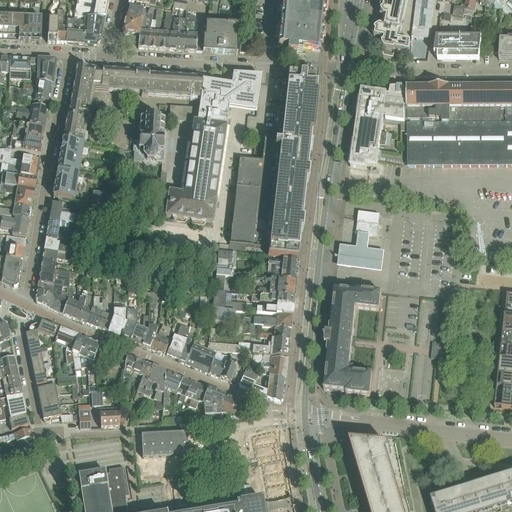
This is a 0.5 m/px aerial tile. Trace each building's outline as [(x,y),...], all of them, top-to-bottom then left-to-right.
[(85,18),(105,19),(108,4),(89,1),(86,0),(77,0),(75,12),(75,13),(75,15),(85,18)] [(181,0),(205,4),(204,9),(205,9),(204,13),(207,14),(209,0),(181,0)] [(278,0),(274,49),(287,50),(286,55),(296,56),(296,54),(305,55),(305,52),(319,53),(324,0),(278,0)] [(382,0),(374,38),(384,40),(381,50),(384,50),(383,56),(393,58),(394,52),(409,56),(411,44),(416,0),(382,0)] [(416,0),(411,40),(430,40),(436,0),(416,0)] [(465,0),(464,8),(464,10),(475,12),(476,0),(465,0)] [(507,0),(487,0),(486,6),(486,11),(485,14),(494,16),(495,11),(503,12),(505,3),(507,0)] [(511,0),(507,0),(505,3),(503,12),(502,15),(510,16),(511,13),(511,0)] [(187,3),(174,1),(173,10),(185,12),(187,3)] [(124,36),(139,37),(139,33),(143,15),(145,8),(128,4),(122,33),(124,36)] [(138,41),(149,42),(149,33),(151,22),(154,10),(149,9),(147,16),(143,15),(139,33),(139,37),(138,41)] [(158,51),(159,34),(161,11),(155,10),(155,22),(151,22),(149,33),(149,42),(148,50),(158,51)] [(56,44),(66,45),(67,28),(67,23),(63,23),(64,12),(58,11),(57,19),(56,44)] [(186,28),(186,35),(185,53),(196,53),(197,36),(194,36),(195,25),(196,25),(196,15),(189,14),(189,17),(186,16),(185,21),(185,28),(186,28)] [(162,34),(159,34),(158,51),(167,51),(169,34),(171,23),(172,16),(165,15),(162,34)] [(0,42),(8,42),(9,18),(0,17),(0,42)] [(19,43),(20,19),(9,18),(8,42),(19,43)] [(74,27),(103,29),(105,19),(85,18),(84,22),(74,22),(74,27)] [(19,43),(30,43),(31,19),(20,19),(19,43)] [(31,19),(30,43),(41,44),(42,19),(31,19)] [(48,19),(47,44),(56,44),(57,19),(48,19)] [(167,51),(177,52),(178,20),(173,20),(172,35),(169,34),(167,51)] [(185,53),(186,35),(186,28),(185,28),(185,21),(178,20),(177,52),(185,53)] [(67,28),(66,45),(72,45),(78,46),(84,46),(97,47),(100,44),(103,29),(74,27),(74,22),(67,21),(67,23),(67,28)] [(237,56),(237,46),(238,39),(238,35),(240,26),(226,25),(216,25),(216,24),(205,24),(205,38),(203,38),(202,54),(214,54),(215,54),(224,55),(237,56)] [(438,62),(466,62),(479,62),(480,56),(480,55),(481,44),(483,29),(471,28),(471,40),(437,40),(434,55),(434,56),(438,56),(438,62)] [(498,39),(491,40),(490,55),(496,54),(498,40),(498,39)] [(148,50),(149,42),(138,41),(138,49),(148,50)] [(511,41),(500,42),(500,44),(499,54),(499,56),(499,62),(511,61),(511,41)] [(30,82),(30,67),(30,60),(9,59),(9,78),(9,81),(23,81),(23,82),(30,82)] [(37,67),(37,73),(54,74),(56,63),(54,61),(38,60),(38,61),(30,60),(30,67),(37,67)] [(102,72),(95,71),(77,67),(67,122),(66,122),(63,142),(62,143),(88,147),(88,148),(90,148),(91,147),(81,145),(85,121),(86,121),(92,90),(111,91),(115,91),(147,93),(147,95),(199,98),(203,82),(203,80),(149,76),(149,74),(112,72),(102,71),(102,72)] [(52,86),(54,74),(37,73),(37,83),(52,86)] [(297,260),(298,253),(300,234),(302,234),(303,221),(302,221),(306,184),(307,184),(309,172),(307,172),(309,152),(311,137),(313,138),(318,95),(315,95),(316,91),(317,79),(317,77),(316,77),(303,76),(300,76),(283,75),(283,77),(276,140),(264,139),(263,147),(261,162),(253,161),(239,159),(229,245),(268,250),(267,258),(297,261),(297,260)] [(231,86),(203,82),(199,98),(198,107),(195,122),(192,122),(182,190),(170,189),(165,218),(172,219),(172,221),(176,221),(177,220),(182,220),(183,222),(186,223),(187,221),(190,221),(191,223),(194,224),(195,222),(201,223),(201,225),(205,225),(206,224),(212,225),(212,223),(214,222),(214,219),(213,218),(216,200),(215,200),(226,128),(225,128),(228,109),(256,113),(261,78),(233,76),(231,86)] [(28,92),(50,95),(52,86),(37,83),(36,83),(36,87),(28,86),(28,92)] [(511,88),(489,89),(449,89),(429,89),(407,89),(407,88),(408,88),(407,87),(406,87),(406,88),(407,88),(407,96),(404,96),(404,89),(390,89),(389,96),(387,96),(372,93),(371,93),(361,92),(350,168),(366,170),(367,167),(377,168),(383,121),(400,123),(400,133),(408,133),(408,169),(511,168),(511,88)] [(33,103),(49,106),(49,101),(50,98),(50,95),(28,92),(23,91),(22,96),(34,98),(33,103)] [(170,107),(169,121),(192,122),(195,122),(198,107),(170,106),(170,107)] [(9,113),(17,114),(46,120),(47,115),(47,112),(48,110),(32,107),(31,111),(11,108),(10,108),(9,113)] [(46,122),(46,120),(17,114),(16,119),(29,122),(28,127),(45,130),(45,125),(46,122)] [(134,142),(133,153),(134,153),(134,162),(142,162),(146,166),(153,167),(157,164),(162,164),(163,154),(162,154),(165,120),(140,118),(138,142),(134,142)] [(13,124),(11,138),(42,143),(45,130),(28,127),(13,124)] [(40,157),(42,143),(11,138),(8,151),(40,157)] [(88,147),(62,143),(62,147),(61,154),(53,198),(53,199),(73,202),(76,190),(80,191),(81,190),(83,191),(84,186),(81,185),(82,185),(77,184),(81,160),(86,161),(87,154),(90,154),(90,148),(88,148),(88,147)] [(0,164),(8,165),(37,170),(38,170),(38,165),(39,161),(23,159),(22,162),(10,160),(11,152),(9,151),(0,151),(0,164)] [(124,162),(124,153),(113,153),(112,174),(128,174),(129,163),(124,162)] [(20,177),(36,179),(36,176),(37,171),(37,170),(8,165),(7,171),(7,174),(20,177)] [(35,182),(36,181),(20,178),(19,179),(2,176),(0,187),(34,192),(34,188),(35,182)] [(0,193),(16,197),(14,208),(31,211),(32,202),(33,196),(34,192),(0,187),(0,186),(0,193)] [(110,196),(109,196),(106,195),(106,193),(95,192),(93,208),(101,209),(105,210),(105,208),(109,208),(109,202),(110,202),(110,199),(110,196)] [(49,222),(72,226),(75,227),(81,228),(81,221),(74,220),(75,217),(61,215),(63,207),(52,205),(50,212),(50,217),(49,222)] [(0,216),(15,219),(29,221),(29,218),(30,217),(30,213),(31,211),(14,208),(13,213),(0,210),(0,216)] [(359,214),(359,215),(356,236),(372,238),(372,239),(377,239),(380,217),(359,214)] [(1,225),(27,230),(29,221),(15,219),(14,222),(1,219),(0,222),(0,221),(0,224),(1,225)] [(49,222),(45,240),(56,242),(57,239),(60,240),(61,234),(71,236),(71,233),(72,226),(49,222)] [(26,239),(27,230),(1,225),(0,228),(0,230),(12,232),(12,236),(26,239)] [(439,238),(438,245),(459,247),(460,233),(447,232),(446,239),(439,238)] [(341,248),(339,268),(383,274),(386,253),(370,251),(372,237),(360,235),(358,250),(341,248)] [(22,262),(26,241),(6,237),(4,252),(6,252),(5,260),(22,262)] [(56,242),(45,240),(45,243),(44,250),(43,252),(70,257),(70,251),(67,250),(68,247),(59,245),(59,244),(56,244),(56,242)] [(43,252),(42,261),(56,264),(56,261),(70,263),(70,257),(43,252)] [(218,254),(218,255),(216,277),(224,278),(230,278),(231,267),(234,267),(235,256),(228,255),(227,255),(218,254)] [(0,258),(0,284),(13,291),(18,288),(22,262),(5,260),(0,258)] [(56,264),(42,261),(41,267),(41,268),(40,274),(54,277),(69,279),(69,273),(55,270),(56,264)] [(88,262),(81,261),(80,261),(79,271),(86,272),(93,272),(96,273),(96,272),(96,263),(88,262)] [(268,271),(297,273),(298,263),(297,263),(283,261),(271,261),(270,265),(258,263),(257,270),(268,271)] [(296,283),(297,273),(268,271),(267,276),(280,278),(280,282),(295,283),(296,283)] [(93,278),(92,284),(97,284),(97,280),(104,281),(105,273),(96,273),(93,272),(93,278)] [(116,275),(105,273),(104,281),(115,282),(116,275)] [(69,279),(54,277),(40,274),(38,284),(62,288),(66,289),(69,289),(69,280),(69,279)] [(115,282),(129,283),(130,276),(116,275),(115,282)] [(223,294),(224,278),(216,277),(214,293),(223,294)] [(253,297),(294,300),(295,283),(280,282),(255,280),(253,297)] [(35,301),(36,304),(62,316),(68,301),(69,289),(66,289),(66,294),(61,293),(62,288),(38,284),(36,291),(35,301)] [(62,316),(70,319),(76,304),(72,302),(73,289),(71,289),(69,289),(68,301),(62,316)] [(379,312),(381,296),(381,295),(357,292),(357,294),(335,291),(331,328),(330,328),(329,336),(326,335),(325,347),(328,347),(327,355),(328,355),(324,391),(346,394),(346,395),(370,398),(373,370),(350,368),(356,309),(359,310),(379,312)] [(76,304),(70,319),(79,322),(84,306),(86,297),(87,295),(87,292),(83,292),(82,295),(81,298),(79,297),(78,304),(76,304)] [(123,334),(121,339),(128,342),(129,343),(135,328),(132,327),(134,301),(139,301),(139,293),(129,292),(126,325),(123,334)] [(139,301),(150,302),(150,295),(139,293),(139,301)] [(214,293),(213,300),(212,310),(226,312),(236,312),(242,313),(243,305),(231,304),(232,295),(223,294),(214,293)] [(191,310),(193,298),(176,296),(175,304),(174,308),(191,310)] [(84,306),(79,322),(86,326),(92,310),(88,308),(91,298),(86,297),(84,306)] [(277,307),(293,308),(294,300),(253,297),(252,297),(251,303),(277,305),(277,307)] [(93,311),(92,310),(86,326),(97,330),(102,314),(102,305),(99,305),(99,298),(93,298),(93,311)] [(236,312),(226,312),(212,310),(213,300),(206,299),(205,321),(210,323),(235,326),(236,312)] [(102,305),(102,314),(97,330),(108,334),(113,319),(107,316),(108,301),(102,301),(102,305)] [(113,319),(108,334),(119,339),(121,334),(123,334),(126,325),(124,325),(124,324),(125,307),(113,306),(113,319)] [(292,317),(293,308),(277,307),(276,310),(256,309),(256,314),(275,316),(292,317)] [(147,333),(142,348),(146,350),(147,350),(149,351),(155,337),(155,336),(157,328),(153,327),(154,315),(149,315),(149,317),(148,319),(147,333)] [(255,327),(274,329),(291,330),(292,317),(275,316),(274,321),(270,321),(263,320),(263,321),(244,319),(243,326),(255,327)] [(135,328),(129,343),(142,348),(147,333),(148,319),(149,317),(143,317),(142,331),(135,328)] [(41,322),(40,325),(39,325),(38,325),(37,325),(36,325),(35,325),(34,325),(33,326),(32,326),(40,338),(44,335),(54,339),(58,329),(41,322)] [(4,325),(0,326),(0,340),(5,351),(6,355),(10,353),(9,348),(7,342),(10,341),(7,326),(4,325)] [(38,340),(40,338),(32,326),(32,327),(30,328),(30,329),(29,330),(29,331),(29,332),(29,333),(29,334),(25,335),(30,356),(40,354),(47,352),(47,349),(40,350),(38,340)] [(155,337),(149,351),(156,354),(167,328),(163,326),(161,331),(160,331),(157,338),(155,337)] [(254,337),(255,327),(243,326),(243,336),(254,337)] [(511,326),(504,326),(503,337),(511,338),(511,326)] [(171,330),(167,328),(156,354),(164,357),(164,355),(169,343),(167,342),(169,335),(169,334),(171,330)] [(174,337),(166,356),(178,361),(187,338),(188,335),(188,332),(181,329),(178,336),(177,339),(175,338),(174,337)] [(289,342),(291,330),(274,329),(274,335),(265,335),(265,333),(258,332),(257,339),(272,340),(289,342)] [(70,354),(71,351),(72,352),(78,337),(60,330),(54,344),(66,349),(65,353),(67,367),(71,366),(71,365),(74,365),(73,355),(70,354)] [(191,351),(189,351),(194,337),(188,335),(187,338),(178,361),(178,363),(185,366),(191,351)] [(85,340),(78,337),(72,352),(71,351),(70,354),(73,355),(74,365),(74,370),(80,369),(79,357),(78,357),(85,340)] [(511,338),(503,337),(501,349),(511,350),(511,338)] [(80,369),(86,369),(85,360),(84,359),(92,343),(85,340),(78,357),(79,357),(80,369)] [(261,357),(287,359),(289,342),(273,340),(272,340),(272,346),(269,345),(269,349),(261,349),(253,348),(254,346),(239,344),(239,347),(224,345),(223,353),(253,356),(261,357)] [(99,346),(92,343),(84,359),(85,360),(86,369),(87,369),(87,377),(93,376),(92,363),(93,363),(98,350),(100,346),(99,346)] [(207,352),(223,353),(224,345),(208,344),(207,352)] [(511,350),(501,349),(500,361),(511,362),(511,350)] [(208,375),(213,362),(214,361),(191,351),(185,366),(186,366),(196,371),(205,374),(208,375)] [(33,372),(44,369),(51,368),(50,364),(43,366),(40,354),(30,356),(33,372)] [(261,375),(270,378),(285,382),(287,359),(261,357),(253,356),(253,362),(262,364),(262,370),(261,375)] [(124,371),(123,378),(130,379),(132,374),(131,374),(136,361),(128,357),(125,363),(124,371)] [(0,371),(16,369),(14,359),(0,361),(0,371)] [(127,386),(126,393),(130,394),(134,383),(137,384),(139,378),(144,364),(136,361),(131,374),(132,374),(130,379),(127,386)] [(225,365),(214,361),(213,362),(208,375),(208,376),(218,379),(220,380),(225,365)] [(511,362),(500,361),(498,376),(511,377),(511,362)] [(139,378),(137,384),(140,385),(141,382),(147,385),(151,377),(149,376),(152,367),(144,364),(139,378)] [(236,370),(225,365),(220,380),(230,384),(235,371),(235,372),(236,370)] [(140,385),(136,395),(139,397),(150,401),(152,395),(150,393),(153,386),(156,387),(160,389),(155,401),(156,401),(155,411),(163,411),(163,407),(163,404),(162,404),(164,372),(152,367),(149,376),(151,377),(147,385),(141,382),(140,385)] [(0,381),(18,378),(16,369),(0,371),(0,381)] [(46,381),(44,369),(33,372),(36,387),(54,384),(53,380),(46,381)] [(246,371),(245,371),(239,388),(279,405),(283,402),(285,382),(270,378),(269,383),(265,383),(264,392),(254,388),(259,375),(246,371)] [(164,372),(162,404),(163,404),(163,407),(169,408),(170,395),(168,395),(168,392),(176,395),(183,380),(164,372)] [(511,377),(498,376),(497,388),(504,389),(511,389),(511,377)] [(0,391),(4,390),(20,387),(18,378),(0,381),(0,391)] [(76,378),(61,379),(61,385),(71,385),(71,386),(77,386),(76,378)] [(183,380),(176,395),(180,397),(178,403),(183,405),(185,399),(185,398),(191,383),(183,380)] [(185,398),(185,399),(191,401),(190,405),(192,406),(194,402),(193,402),(199,387),(197,386),(196,385),(191,383),(185,398)] [(39,400),(57,397),(60,396),(58,386),(57,386),(37,390),(39,400)] [(4,390),(0,391),(0,400),(22,396),(20,387),(4,390)] [(190,405),(189,408),(191,409),(196,410),(198,403),(201,405),(207,390),(199,387),(193,402),(194,402),(192,406),(190,405)] [(502,410),(501,410),(511,411),(511,389),(504,389),(502,410)] [(204,414),(196,415),(197,425),(221,423),(224,414),(218,412),(224,397),(207,390),(201,405),(203,405),(204,414)] [(97,394),(91,394),(91,408),(102,408),(102,394),(97,394)] [(26,416),(22,396),(0,400),(0,407),(7,406),(10,420),(26,416)] [(59,407),(57,397),(39,400),(41,411),(59,407)] [(224,397),(218,412),(224,414),(229,416),(235,401),(224,397)] [(229,416),(226,423),(239,423),(239,422),(240,422),(242,416),(245,409),(246,406),(235,401),(229,416)] [(61,417),(59,407),(41,411),(43,421),(43,422),(44,423),(45,424),(46,424),(47,424),(48,424),(49,424),(49,423),(50,423),(50,422),(50,421),(51,421),(51,420),(50,419),(60,417),(61,417)] [(119,429),(120,419),(120,409),(99,411),(100,429),(103,429),(114,429),(119,429)] [(80,431),(91,430),(89,412),(78,412),(80,431)] [(29,427),(26,416),(10,420),(7,421),(10,432),(12,431),(29,427)] [(169,419),(169,426),(181,426),(181,418),(169,419)] [(120,419),(119,429),(126,428),(127,423),(124,423),(124,419),(120,419)] [(0,446),(7,443),(16,441),(17,443),(32,439),(30,430),(14,434),(15,435),(5,438),(6,438),(0,439),(0,446)] [(253,457),(248,458),(250,467),(260,465),(266,498),(290,494),(289,488),(286,488),(281,458),(276,459),(273,443),(276,442),(274,430),(249,436),(253,457)] [(177,434),(168,435),(169,458),(179,457),(177,434)] [(186,434),(177,434),(179,457),(188,457),(186,434)] [(159,435),(150,436),(151,459),(160,458),(159,435)] [(168,435),(159,435),(160,458),(169,458),(168,435)] [(150,436),(141,436),(141,448),(142,459),(151,459),(150,436)] [(413,511),(401,448),(400,440),(357,436),(356,437),(357,437),(357,445),(350,444),(369,511),(413,511)] [(264,511),(264,509),(263,508),(261,501),(192,511),(127,511),(125,502),(126,502),(126,501),(125,501),(125,498),(129,497),(124,469),(109,472),(109,476),(105,476),(104,472),(79,476),(84,511),(264,511)] [(65,474),(57,476),(59,489),(67,487),(65,474)] [(511,476),(511,477),(499,480),(495,482),(488,484),(484,485),(477,487),(472,489),(463,492),(459,493),(451,495),(448,496),(444,498),(442,498),(434,501),(431,502),(433,508),(434,511),(507,511),(509,511),(511,510),(511,503),(511,499),(511,476)]
